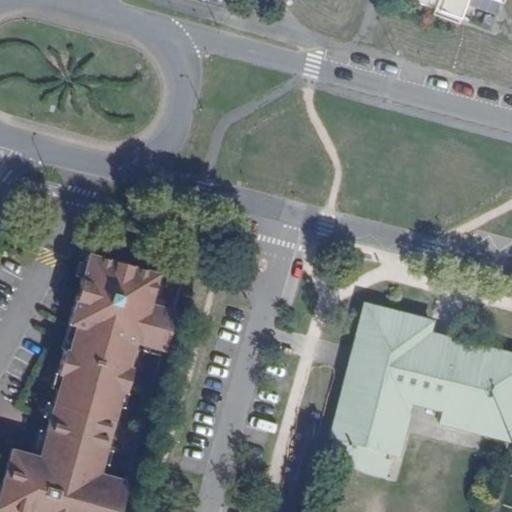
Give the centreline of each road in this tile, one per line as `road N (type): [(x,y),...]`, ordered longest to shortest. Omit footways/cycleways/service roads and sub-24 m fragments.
road 1 (residential): [(511,122),(143,27)]
road 2 (residential): [(204,511),(287,216)]
road 3 (residential): [(287,216),(511,272)]
road 4 (residential): [(124,169),(169,137),(184,72),(143,27)]
road 5 (residential): [(124,169),(287,216)]
road 6 (residential): [(4,139),(124,169)]
